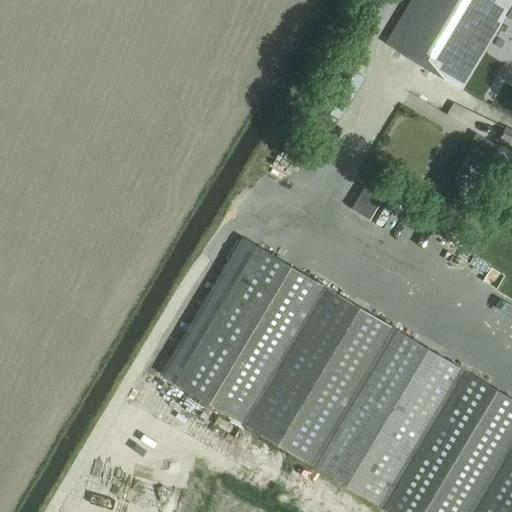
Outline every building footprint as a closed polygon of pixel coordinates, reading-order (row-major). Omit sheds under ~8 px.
[(511,0),(411,0),(385,43),(459,88),(511,1),(511,0)] [(316,104),(339,120),(365,78),(357,73),(365,59),(348,49),(316,104)] [(405,90),(400,103),(452,122),(460,99),(448,95),(445,104),(405,90)] [(460,201),(474,176),(480,179),(492,159),(462,141),(435,186),(460,201)] [(511,152),(500,145),(492,159),(511,170),(511,152)] [(377,213),(388,191),(357,176),(347,199),(377,213)] [(437,248),(450,228),(439,222),(427,242),(437,248)] [(175,383),(250,428),(390,511),(511,511),(511,398),(464,369),(258,245),(175,383)] [(222,426),(220,436),(236,439),(238,430),(222,426)] [(132,479),(134,469),(106,462),(103,471),(132,479)] [(147,494),(173,496),(175,479),(149,477),(147,494)]
